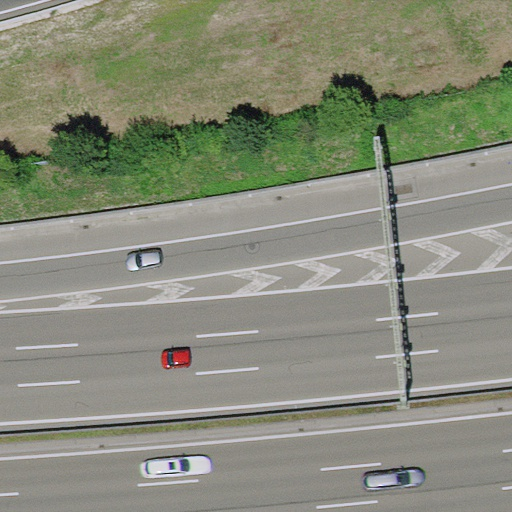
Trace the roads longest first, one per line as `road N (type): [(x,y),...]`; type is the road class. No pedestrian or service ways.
road 1 (motorway): [(511,203),(0,280)]
road 2 (motorway): [(511,308),(0,352)]
road 3 (motorway): [(6,511),(511,467)]
